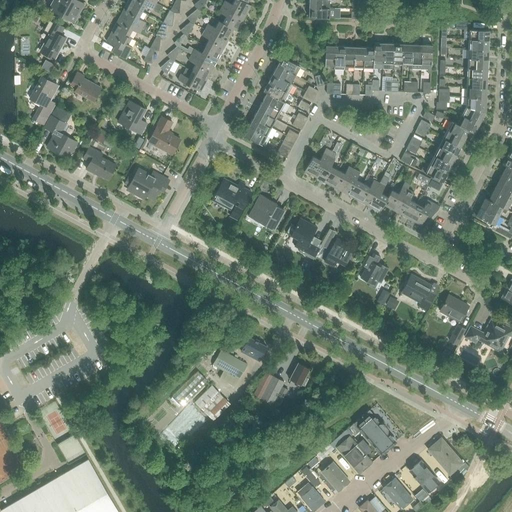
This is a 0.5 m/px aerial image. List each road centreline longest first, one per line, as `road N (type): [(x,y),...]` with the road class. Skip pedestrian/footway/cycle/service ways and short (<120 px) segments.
road 1 (residential): [(462,405),(157,244)]
road 2 (residential): [(434,260),(503,111),(507,0)]
road 3 (residential): [(219,126),(92,59),(84,46),(109,0)]
road 4 (residential): [(157,244),(0,157)]
road 5 (residential): [(319,118),(329,101),(420,103),(394,155)]
road 6 (residential): [(434,260),(285,182)]
road 7 (residential): [(462,405),(336,511)]
road 8 (residential): [(219,126),(280,0)]
